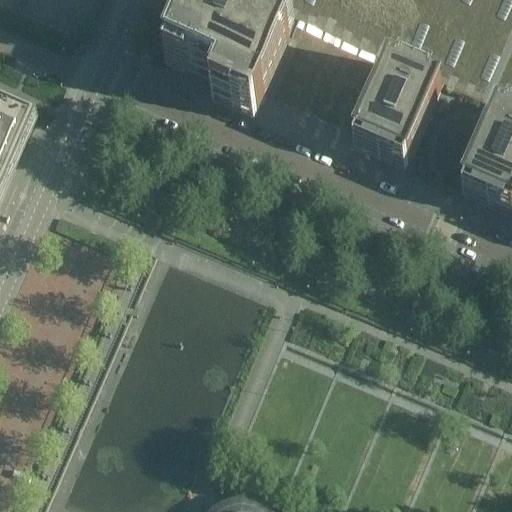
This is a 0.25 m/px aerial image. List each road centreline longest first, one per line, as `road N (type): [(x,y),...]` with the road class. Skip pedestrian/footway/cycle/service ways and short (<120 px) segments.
road 1 (residential): [(511,258),(97,73)]
road 2 (residential): [(0,303),(97,73)]
